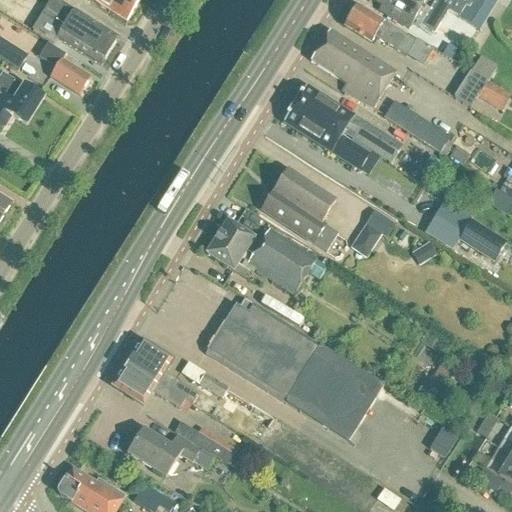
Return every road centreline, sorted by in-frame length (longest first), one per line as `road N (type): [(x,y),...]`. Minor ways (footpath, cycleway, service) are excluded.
road 1 (primary): [(0,492),(308,0)]
road 2 (unclassified): [(0,264),(166,0)]
